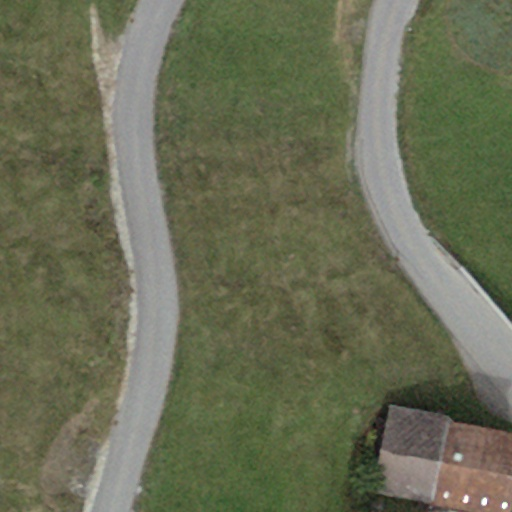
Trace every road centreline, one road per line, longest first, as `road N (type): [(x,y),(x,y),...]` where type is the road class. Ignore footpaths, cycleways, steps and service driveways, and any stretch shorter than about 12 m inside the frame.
road 1 (unclassified): [(110,511),(153,336),(131,120),(135,71),(161,0)]
road 2 (unclassified): [(511,384),(400,241),(376,188),(373,101),(394,0)]
